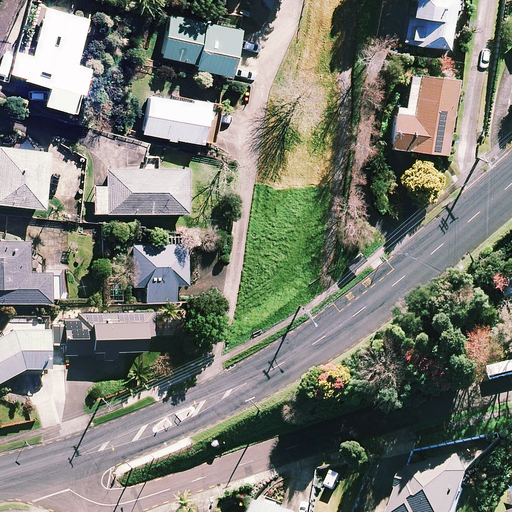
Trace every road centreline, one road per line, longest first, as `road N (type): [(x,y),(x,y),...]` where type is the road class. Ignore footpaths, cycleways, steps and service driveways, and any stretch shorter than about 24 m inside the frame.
road 1 (tertiary): [(511,183),(407,275),(285,361),(119,444),(50,465)]
road 2 (residential): [(50,465),(84,500),(134,500),(511,381)]
